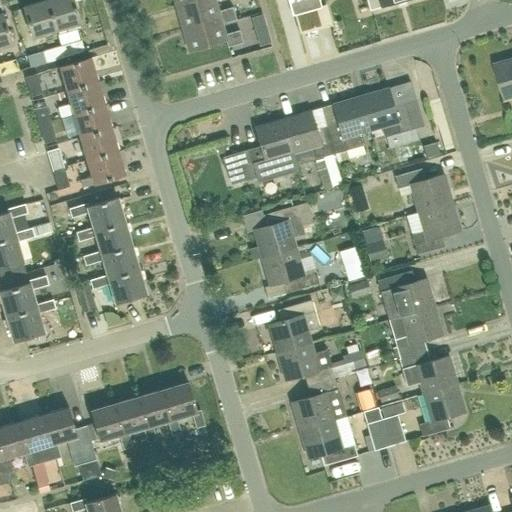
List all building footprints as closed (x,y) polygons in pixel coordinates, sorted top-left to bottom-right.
[(45,0),(23,7),(32,38),(56,31),(46,0),(45,0)] [(80,24),(72,0),(46,0),(56,31),(80,24)] [(220,16),(222,24),(236,20),(233,8),(219,12),(215,1),(215,0),(192,0),(175,5),(181,28),(220,16)] [(320,8),(318,0),(303,0),(288,4),(291,16),(320,8)] [(406,0),(366,0),(369,10),(406,0)] [(0,47),(11,44),(2,13),(0,13),(0,47)] [(262,15),(250,18),(254,33),(266,30),(262,15)] [(228,48),(243,43),(239,31),(225,35),(222,24),(220,16),(181,28),(188,51),(226,40),(228,48)] [(64,57),(86,51),(83,39),(60,46),(64,57)] [(48,62),(64,57),(60,46),(44,51),(48,62)] [(0,72),(1,76),(20,70),(17,59),(0,63),(0,72)] [(97,82),(90,59),(59,68),(66,91),(97,82)] [(511,60),(495,66),(505,100),(511,97),(511,60)] [(30,96),(42,93),(36,74),(25,77),(30,96)] [(103,105),(97,82),(66,91),(73,114),(103,105)] [(393,107),(388,88),(360,96),(370,131),(381,128),(384,139),(401,134),(424,127),(416,101),(393,107)] [(346,150),(362,146),(359,134),(370,131),(360,96),(332,105),(338,124),(327,127),(335,154),(346,150)] [(45,101),(32,105),(38,124),(51,121),(45,101)] [(79,137),(110,128),(103,105),(73,114),(79,137)] [(314,159),(323,157),(335,154),(327,127),(316,130),(311,111),(283,119),(293,153),(312,148),(314,159)] [(298,169),(293,153),(283,119),(255,127),(261,146),(249,150),(237,153),(244,180),(257,176),(258,181),(298,169)] [(38,124),(44,143),(57,140),(51,121),(38,124)] [(117,151),(110,128),(79,137),(86,160),(117,151)] [(436,143),(423,147),(427,158),(439,154),(436,143)] [(346,150),(348,159),(364,155),(362,146),(346,150)] [(58,148),(46,151),(52,171),(64,167),(58,148)] [(93,184),(124,175),(117,151),(86,160),(91,177),(80,181),(82,188),(93,185),(93,184)] [(332,188),(342,185),(333,155),(314,161),(323,188),(331,186),(332,188)] [(52,171),(58,190),(70,186),(64,167),(52,171)] [(398,189),(409,186),(417,213),(452,203),(444,175),(425,180),(422,170),(395,177),(398,189)] [(361,186),(349,189),(355,212),(367,209),(361,186)] [(125,222),(117,197),(87,206),(86,204),(68,209),(71,218),(88,213),(92,228),(93,231),(125,222)] [(310,202),(299,204),(304,225),(314,222),(310,202)] [(411,234),(414,244),(417,255),(444,247),(441,236),(460,231),(452,203),(417,213),(422,231),(411,234)] [(7,212),(0,214),(0,241),(16,237),(15,233),(10,218),(27,213),(24,204),(6,209),(7,212)] [(266,226),(253,230),(261,258),(295,248),(292,237),(304,233),(296,205),(263,215),(266,226)] [(93,231),(92,228),(75,233),(78,242),(95,237),(100,252),(101,255),(132,245),(125,222),(93,231)] [(22,262),(17,242),(33,237),(31,228),(15,233),(16,237),(0,241),(0,276),(1,280),(25,272),(22,262)] [(356,236),(338,241),(344,264),(362,259),(356,236)] [(382,240),(365,245),(370,263),(387,258),(382,240)] [(101,255),(100,252),(82,257),(85,266),(102,261),(107,275),(107,278),(139,269),(132,245),(101,255)] [(315,272),(303,275),(295,248),(261,258),(269,286),(282,282),(285,293),(319,284),(315,272)] [(115,303),(146,294),(139,269),(107,278),(107,275),(89,280),(92,289),(109,284),(115,303)] [(47,285),(45,276),(27,281),(25,272),(1,280),(4,290),(0,291),(0,298),(6,317),(36,308),(36,304),(31,290),(47,285)] [(380,292),(382,291),(390,319),(399,316),(434,306),(426,278),(407,284),(404,273),(377,281),(380,292)] [(74,283),(78,297),(83,311),(94,308),(86,280),(74,283)] [(353,297),(371,292),(368,280),(350,285),(353,297)] [(340,287),(330,290),(332,297),(337,300),(343,298),(340,287)] [(38,313),(54,308),(52,300),(36,304),(36,308),(6,317),(13,341),(44,332),(38,313)] [(287,319),(268,325),(276,352),(310,342),(307,331),(319,327),(314,312),(311,300),(284,308),(287,319)] [(394,338),(396,348),(399,358),(426,350),(423,340),(442,335),(434,306),(399,316),(405,335),(394,338)] [(310,342),(276,352),(285,380),(304,375),(307,386),(334,378),(330,367),(325,349),(313,353),(310,342)] [(367,352),(372,368),(384,364),(380,348),(367,352)] [(349,370),(367,365),(362,350),(345,355),(349,370)] [(399,358),(402,370),(407,387),(419,384),(422,394),(457,384),(449,356),(429,362),(426,350),(399,358)] [(365,372),(350,376),(360,411),(375,407),(367,379),(365,372)] [(310,397),(291,403),(299,430),(345,417),(337,389),(334,378),(307,386),(310,397)] [(196,411),(188,382),(163,390),(172,419),(176,418),(191,414),(195,428),(204,425),(200,410),(196,411)] [(445,417),(465,412),(457,384),(422,394),(429,421),(418,425),(422,436),(449,428),(445,417)] [(380,403),(399,399),(394,385),(377,391),(380,403)] [(172,419),(163,390),(139,397),(148,426),(151,425),(167,421),(171,435),(180,432),(176,418),(172,419)] [(124,433),(127,432),(143,428),(147,442),(156,440),(151,425),(148,426),(139,397),(115,404),(124,433)] [(385,418),(381,419),(389,446),(406,441),(398,414),(406,412),(403,402),(382,408),(385,418)] [(115,404),(90,411),(99,441),(119,435),(123,449),(132,447),(127,432),(124,433),(115,404)] [(71,455),(75,453),(79,464),(96,459),(86,425),(74,428),(68,407),(44,414),(52,444),(56,443),(66,440),(71,455)] [(378,407),(364,412),(367,423),(375,450),(389,446),(381,419),(378,407)] [(43,462),(60,457),(56,443),(52,444),(44,414),(20,421),(28,451),(31,450),(36,464),(43,462)] [(345,417),(299,430),(307,458),(320,454),(323,465),(330,463),(357,455),(354,444),(345,417)] [(32,465),(36,464),(31,450),(28,451),(20,421),(0,427),(0,444),(4,458),(8,457),(23,452),(27,467),(32,465)] [(207,441),(184,448),(188,461),(211,454),(207,441)] [(0,484),(10,482),(8,473),(12,471),(8,457),(4,458),(0,444),(0,484)] [(36,464),(32,465),(37,484),(48,481),(43,462),(36,464)] [(105,470),(103,476),(114,480),(116,473),(105,470)] [(45,483),(38,485),(40,494),(48,492),(45,483)] [(119,511),(114,494),(86,502),(85,499),(69,504),(71,511),(72,511),(86,508),(86,511),(119,511)]
